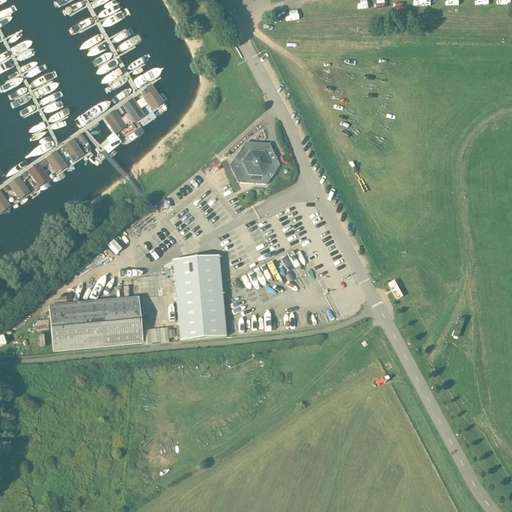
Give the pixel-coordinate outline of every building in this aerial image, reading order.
[(120,67),(103,77),(107,85),(124,75),(120,67)] [(135,97),(146,113),(164,101),(152,84),(135,97)] [(129,126),(146,113),(135,97),(117,109),(129,126)] [(115,135),(129,126),(117,109),(104,118),(115,135)] [(108,155),(121,143),(113,134),(106,140),(109,144),(103,149),(108,155)] [(58,150),(70,166),(87,155),(75,138),(58,150)] [(266,185),(279,166),(269,144),(245,142),(232,162),(242,183),(266,185)] [(52,178),(70,166),(58,150),(41,162),(52,178)] [(32,192),(52,178),(41,162),(21,176),(32,192)] [(12,206),(32,192),(21,176),(0,190),(12,206)] [(0,214),(12,206),(0,190),(0,214)] [(337,246),(329,249),(338,273),(346,270),(337,246)] [(180,342),(226,337),(221,284),(218,257),(172,261),(174,275),(180,342)] [(403,297),(394,281),(388,285),(391,291),(392,292),(397,301),(403,297)] [(142,345),(141,331),(138,299),(121,300),(48,307),(52,353),(142,345)] [(467,320),(460,318),(453,337),(460,339),(467,320)] [(175,341),(175,329),(145,330),(146,342),(175,341)] [(0,348),(9,346),(6,336),(0,337),(0,348)]
